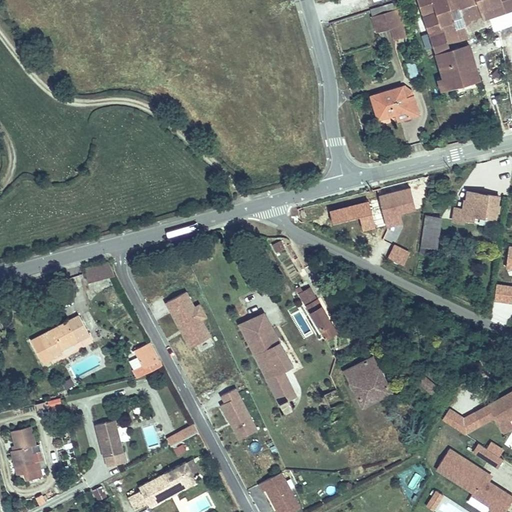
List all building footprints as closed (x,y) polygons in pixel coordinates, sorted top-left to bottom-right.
[(494,0),(418,0),(443,70),(437,72),(441,82),(455,77),(452,68),(473,61),(470,52),(463,54),(458,39),(461,38),(460,34),(463,33),(461,26),(497,14),(494,0)] [(494,0),(497,14),(511,8),(511,5),(510,0),(494,0)] [(371,10),(373,16),(395,10),(393,3),(371,10)] [(395,10),(373,16),(372,17),(376,32),(392,27),(396,25),(400,38),(408,35),(399,8),(395,10)] [(396,25),(392,27),(395,39),(400,38),(396,25)] [(463,54),(470,52),(464,36),(461,38),(458,39),(463,54)] [(452,68),(455,77),(476,70),(473,61),(452,68)] [(378,119),(396,113),(394,106),(405,102),(409,118),(420,115),(410,84),(371,96),(378,119)] [(394,106),(396,113),(399,121),(409,118),(405,102),(394,106)] [(415,207),(410,187),(378,195),(383,215),(398,211),(415,207)] [(453,221),(463,223),(463,219),(474,220),(475,215),(495,218),(496,212),(497,212),(498,206),(497,205),(498,197),(468,191),(467,199),(465,199),(464,209),(455,207),(453,221)] [(400,221),(398,211),(383,215),(385,224),(400,221)] [(426,216),(420,254),(424,255),(425,251),(428,251),(428,247),(437,248),(438,241),(442,219),(426,216)] [(403,263),(409,251),(393,244),(387,256),(403,263)] [(110,276),(105,266),(81,274),(85,287),(95,285),(94,280),(110,276)] [(511,303),(511,295),(511,286),(496,284),(493,300),(511,303)] [(194,308),(186,292),(167,302),(182,329),(186,327),(188,331),(183,333),(188,341),(190,340),(195,342),(196,344),(210,337),(201,319),(206,316),(200,305),(194,308)] [(314,299),(301,305),(320,339),(332,334),(314,299)] [(284,375),(292,371),(266,317),(238,329),(282,420),(290,416),(287,409),(295,398),(284,375)] [(77,325),(35,338),(43,363),(55,360),(52,353),(83,344),(77,325)] [(131,374),(134,381),(159,371),(147,348),(133,355),(139,370),(131,374)] [(359,415),(387,402),(390,401),(372,362),(365,365),(340,377),(359,415)] [(421,383),(415,393),(434,405),(440,394),(421,383)] [(258,430),(236,388),(221,395),(225,402),(221,405),(239,439),(258,430)] [(511,392),(476,413),(484,428),(496,422),(504,436),(511,431),(511,423),(511,422),(511,421),(511,392)] [(305,411),(310,420),(322,415),(344,408),(337,395),(305,411)] [(50,413),(62,411),(60,398),(48,400),(50,413)] [(322,415),(328,430),(343,423),(345,427),(352,424),(344,408),(322,415)] [(310,420),(314,428),(318,434),(328,430),(322,415),(310,420)] [(328,430),(318,434),(324,448),(351,436),(345,427),(343,423),(328,430)] [(112,424),(92,429),(100,461),(102,461),(104,471),(123,466),(121,456),(120,457),(112,424)] [(36,479),(33,468),(30,452),(35,451),(30,432),(11,436),(16,456),(10,457),(17,484),(26,482),(27,489),(37,487),(39,495),(47,493),(43,478),(36,479)] [(196,441),(191,432),(174,442),(179,450),(196,441)] [(351,436),(324,448),(329,460),(356,448),(351,436)] [(165,446),(169,455),(179,450),(174,442),(165,446)] [(488,448),(477,443),(472,454),(498,467),(506,449),(491,442),(488,448)] [(489,511),(506,511),(511,502),(511,494),(490,482),(494,475),(449,448),(435,472),(472,493),(466,503),(481,511),(487,511),(488,511),(489,511)] [(40,467),(33,468),(36,479),(43,478),(40,467)] [(159,490),(157,485),(136,496),(139,501),(127,507),(129,511),(143,511),(144,511),(151,511),(194,489),(184,471),(165,481),(167,486),(159,490)] [(281,472),(259,484),(263,491),(266,489),(269,488),(271,492),(269,494),(278,511),(292,511),(300,508),(281,472)] [(414,492),(420,476),(413,472),(406,489),(414,492)] [(165,481),(157,485),(159,490),(167,486),(165,481)] [(102,486),(93,490),(98,501),(107,497),(102,486)] [(435,511),(444,495),(435,490),(426,506),(435,511)]
